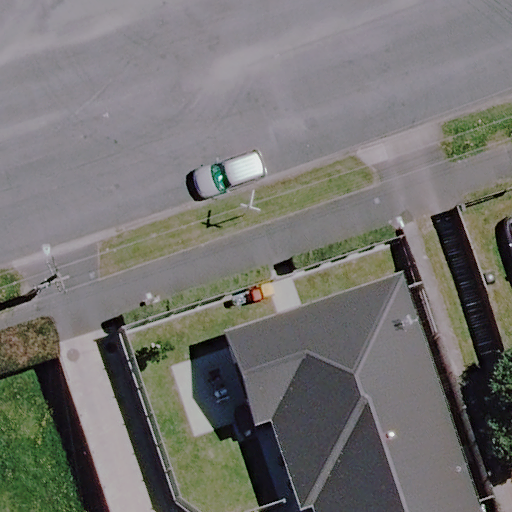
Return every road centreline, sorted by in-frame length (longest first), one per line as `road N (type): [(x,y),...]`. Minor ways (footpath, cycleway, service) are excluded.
road 1 (tertiary): [(189,89),(440,0)]
road 2 (tertiary): [(0,141),(189,89)]
